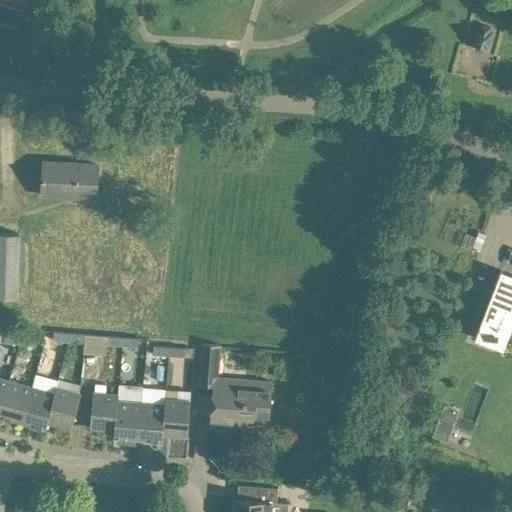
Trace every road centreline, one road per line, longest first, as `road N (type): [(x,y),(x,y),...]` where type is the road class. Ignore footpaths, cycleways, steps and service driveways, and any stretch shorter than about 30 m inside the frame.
road 1 (unclassified): [(511,156),(340,108),(0,86)]
road 2 (residential): [(196,511),(191,496),(163,479),(62,471),(3,455)]
